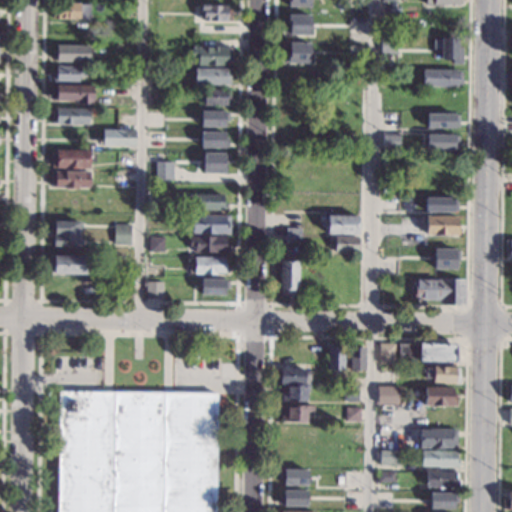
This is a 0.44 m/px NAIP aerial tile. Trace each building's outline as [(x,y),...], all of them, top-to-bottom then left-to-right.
[(88,21),(67,21),(67,19),(51,19),(51,3),(88,3),(88,21)] [(226,9),(230,9),(229,21),(226,21),(226,22),(202,21),(202,18),(196,18),(197,12),(200,12),(200,4),(226,5),(226,9)] [(311,33),(289,33),(289,12),(312,13),(311,33)] [(442,57),(442,37),(460,37),(460,57),(442,57)] [(379,53),(396,54),(396,38),(380,38),(379,53)] [(311,61),(288,61),(288,41),(311,41),(311,61)] [(87,62),(52,61),(52,51),(55,51),(55,45),(88,46),(87,62)] [(229,61),(226,61),(225,66),(195,65),(196,62),(194,62),(194,57),(190,57),(190,47),(229,47),(229,61)] [(85,67),(85,77),(77,77),(77,82),(51,81),(51,72),(54,72),(55,66),(85,67)] [(229,85),(192,85),(193,68),(229,69),(229,85)] [(456,72),(460,72),(460,86),(456,86),(456,87),(421,87),(421,70),(456,71),(456,72)] [(91,104),(75,104),(75,100),(50,100),(50,85),(91,85),(91,104)] [(225,90),(229,90),(229,105),(225,105),(225,106),(201,105),(202,89),(225,89),(225,90)] [(87,114),(89,114),(89,119),(87,119),(87,125),(50,124),(50,108),(87,109),(87,114)] [(202,125),(202,110),(226,110),(225,126),(202,125)] [(429,125),(429,112),(458,112),(458,126),(429,125)] [(132,147),(100,147),(100,146),(97,145),(97,137),(100,137),(100,130),(133,130),(132,147)] [(202,146),(202,130),(226,131),(225,146),(202,146)] [(428,146),(428,132),(457,133),(456,147),(428,146)] [(399,133),(382,133),(381,149),(399,150),(399,133)] [(88,168),(49,168),(50,152),(55,152),(55,149),(88,150),(88,168)] [(205,171),(205,151),(226,152),(226,171),(205,171)] [(155,161),(172,161),(172,179),(154,179),(155,161)] [(88,179),(89,179),(89,184),(87,184),(87,188),(49,187),(49,171),(88,172),(88,179)] [(222,203),(225,203),(225,210),(187,210),(187,205),(181,205),(181,199),(187,199),(187,194),(222,195),(222,203)] [(164,207),(147,206),(148,195),(164,196),(164,207)] [(426,210),(426,196),(455,196),(455,210),(426,210)] [(228,234),(198,234),(198,233),(190,233),(191,215),(228,216),(228,234)] [(456,224),(457,224),(457,235),(424,235),(424,215),(456,216),(456,224)] [(356,235),(325,234),(326,216),(356,216),(356,235)] [(78,224),(80,224),(80,229),(78,229),(78,247),(51,246),(51,238),(49,237),(49,231),(52,232),(52,222),(78,222),(78,224)] [(129,245),(112,245),(113,225),(129,225),(129,245)] [(299,244),(284,243),(285,228),(300,228),(299,244)] [(224,245),(227,245),(227,252),(224,252),(224,253),(192,252),(192,248),(187,247),(187,236),(224,237),(224,245)] [(355,253),(333,252),(333,248),(328,248),(328,236),(356,236),(355,253)] [(162,252),(147,252),(147,237),(162,237),(162,252)] [(511,260),(507,260),(507,251),(503,251),(503,241),(511,241),(511,260)] [(435,267),(435,248),(457,248),(456,268),(435,267)] [(82,267),(84,267),(84,274),(48,274),(48,256),(82,256),(82,267)] [(223,265),(227,265),(227,273),(224,273),(215,273),(215,275),(192,275),(193,257),(224,258),(223,265)] [(297,291),(293,290),(293,294),(279,294),(279,290),(278,290),(279,262),(297,262),(297,291)] [(201,293),(201,277),(225,277),(224,294),(201,293)] [(463,305),(438,304),(438,300),(412,299),(413,281),(438,281),(438,279),(464,279),(463,305)] [(145,297),(145,281),(162,281),(162,296),(145,297)] [(321,356),(313,356),(313,342),(321,342),(321,356)] [(335,347),(343,347),(342,371),(337,371),(336,376),(330,376),(330,370),(326,370),(326,347),(329,347),(329,344),(335,344),(335,347)] [(353,348),(364,348),(363,371),(347,370),(347,362),(344,362),(344,344),(353,344),(353,348)] [(393,365),(378,365),(378,344),(393,344),(393,365)] [(455,362),(397,362),(397,344),(399,344),(455,345),(455,362)] [(458,369),(458,384),(431,383),(431,379),(424,379),(424,367),(458,369)] [(303,373),(308,374),(308,384),(279,384),(279,376),(275,376),(275,369),(303,369),(303,373)] [(308,391),(305,391),(305,401),(280,401),(280,386),(308,386),(308,391)] [(357,400),(342,401),(342,386),(357,386),(357,400)] [(395,402),(376,402),(376,387),(395,387),(395,402)] [(450,394),(455,394),(455,406),(423,406),(423,399),(420,399),(420,394),(423,395),(423,387),(450,388),(450,394)] [(213,511),(55,511),(57,392),(107,392),(166,393),(215,393),(213,511)] [(312,412),(305,412),(305,422),(279,422),(280,405),(312,406),(312,412)] [(359,422),(343,421),(344,407),(359,407),(359,422)] [(392,439),(377,439),(377,429),(392,429),(392,439)] [(455,449),(418,448),(418,429),(456,430),(455,449)] [(398,451),(398,465),(378,465),(378,451),(398,451)] [(454,460),(457,460),(457,467),(454,467),(454,468),(420,467),(420,451),(454,451),(454,460)] [(308,484),(281,484),(281,467),(308,467),(308,484)] [(394,472),(394,483),(377,483),(377,471),(394,472)] [(455,472),(455,479),(458,479),(458,487),(424,487),(424,471),(455,472)] [(307,505),(280,504),(280,488),(307,488),(307,505)] [(431,506),(432,490),(456,491),(456,507),(431,506)] [(511,510),(502,510),(502,499),(506,499),(506,492),(511,492),(511,510)]
